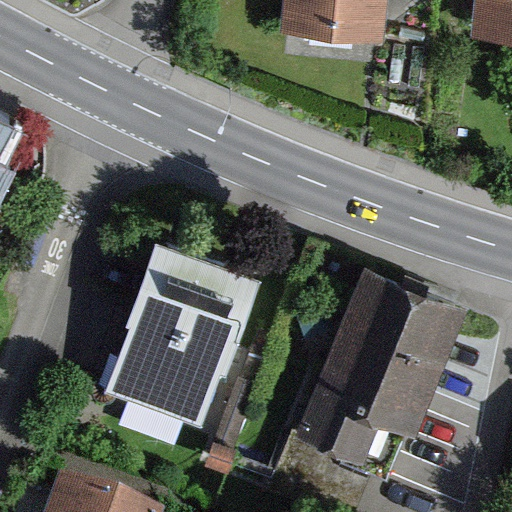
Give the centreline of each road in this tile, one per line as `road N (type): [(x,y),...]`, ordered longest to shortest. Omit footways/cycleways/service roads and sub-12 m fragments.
road 1 (secondary): [(132,102),(309,179),(511,250)]
road 2 (residential): [(0,448),(132,102)]
